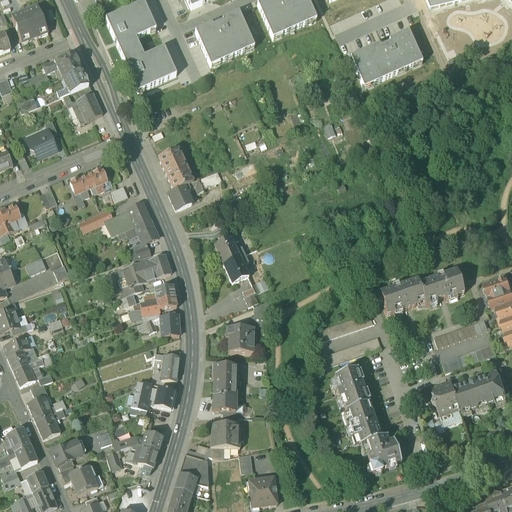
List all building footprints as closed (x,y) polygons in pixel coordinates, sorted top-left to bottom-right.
[(100,0),(95,3),(100,13),(109,8),(105,0),(100,0)] [(105,0),(109,8),(115,6),(112,0),(105,0)] [(217,0),(185,0),(191,12),(204,6),(203,4),(206,3),(207,5),(217,0)] [(316,23),(305,0),(278,0),(274,2),(273,0),(257,7),(272,42),(316,23)] [(511,0),(424,0),(429,10),(471,1),(473,0),(505,0),(511,8),(511,0)] [(511,8),(505,0),(473,0),(471,1),(472,5),(494,0),(500,0),(511,15),(511,8)] [(155,33),(143,5),(105,22),(137,95),(176,78),(164,51),(143,60),(135,42),(155,33)] [(11,20),(21,47),(48,36),(37,10),(11,20)] [(47,14),(50,23),(55,21),(51,12),(47,14)] [(254,50),(238,15),(222,23),(222,25),(212,29),(211,28),(195,35),(210,70),(254,50)] [(422,65),(408,34),(388,43),(390,46),(380,50),(378,47),(350,60),(363,91),(422,65)] [(4,36),(0,37),(0,56),(10,53),(4,36)] [(54,65),(42,70),(45,76),(46,78),(54,74),(58,73),(59,72),(62,79),(61,80),(63,82),(81,74),(75,60),(70,58),(54,65)] [(58,73),(54,74),(58,84),(63,82),(61,80),(62,79),(59,72),(58,73)] [(81,74),(63,82),(70,98),(78,94),(88,90),(81,74)] [(45,76),(29,83),(26,76),(16,80),(20,90),(22,89),(24,94),(32,91),(33,94),(33,93),(50,87),(48,83),(46,78),(45,76)] [(0,85),(0,96),(1,100),(12,95),(7,82),(0,85)] [(68,98),(70,98),(63,82),(58,84),(51,87),(55,96),(56,96),(59,102),(63,100),(68,98)] [(81,102),(92,97),(89,90),(88,90),(78,94),(81,102)] [(70,98),(68,98),(71,106),(81,102),(78,94),(70,98)] [(81,102),(71,106),(70,107),(72,110),(77,121),(80,128),(86,125),(102,118),(92,97),(81,102)] [(70,107),(71,106),(68,98),(63,100),(68,112),(72,110),(70,107)] [(17,108),(21,118),(37,111),(33,102),(17,108)] [(62,107),(59,102),(48,108),(51,113),(62,107)] [(72,110),(68,112),(65,113),(70,124),(77,121),(72,110)] [(300,126),(297,117),(290,119),(293,128),(300,126)] [(47,133),(51,140),(57,137),(52,125),(44,128),(47,133)] [(336,139),(331,127),(323,130),(328,142),(336,139)] [(35,156),(38,163),(49,158),(51,155),(56,152),(51,140),(47,133),(30,140),(32,146),(29,154),(35,156)] [(152,139),(154,145),(163,140),(161,135),(152,139)] [(245,148),(247,154),(257,150),(254,144),(245,148)] [(258,147),(261,155),(268,152),(264,144),(258,147)] [(7,155),(10,162),(15,160),(11,150),(5,152),(7,155)] [(158,161),(173,195),(193,186),(177,152),(158,161)] [(0,173),(11,169),(12,170),(13,169),(10,162),(7,155),(0,158),(0,173)] [(18,163),(23,173),(28,171),(24,161),(18,163)] [(92,178),(86,180),(90,192),(95,190),(97,197),(104,194),(104,193),(102,187),(105,185),(106,185),(104,181),(101,173),(92,177),(92,178)] [(198,183),(202,193),(221,185),(216,175),(198,183)] [(108,179),(104,181),(106,185),(105,185),(108,192),(113,190),(108,179)] [(86,193),(90,192),(86,180),(79,183),(79,182),(69,186),(73,194),(75,199),(79,197),(82,203),(89,200),(86,193)] [(198,183),(193,186),(173,195),(167,197),(175,215),(191,207),(186,195),(194,191),(197,198),(203,195),(202,193),(198,183)] [(110,195),(115,206),(128,201),(123,190),(110,195)] [(75,199),(73,194),(71,194),(78,211),(84,209),(82,203),(79,197),(75,199)] [(46,197),(51,210),(57,207),(51,195),(46,197)] [(40,199),(46,212),(51,210),(46,197),(40,199)] [(129,215),(132,221),(136,230),(150,224),(142,208),(143,207),(142,206),(128,213),(129,215)] [(6,213),(0,215),(0,219),(7,237),(14,234),(14,232),(18,230),(15,224),(20,222),(18,217),(15,210),(6,213)] [(79,227),(83,236),(104,227),(106,225),(112,223),(112,222),(108,214),(79,227)] [(22,215),(18,217),(20,222),(15,224),(18,230),(14,232),(14,234),(28,228),(22,215)] [(129,215),(118,219),(121,226),(132,221),(129,215)] [(62,218),(58,225),(66,230),(70,222),(62,218)] [(124,236),(136,230),(132,221),(121,226),(118,219),(112,222),(112,223),(106,225),(113,241),(123,236),(124,236)] [(222,225),(225,232),(236,227),(233,220),(222,225)] [(28,228),(31,234),(45,228),(42,222),(28,228)] [(54,224),(48,226),(52,234),(57,231),(54,224)] [(157,240),(150,224),(136,230),(138,236),(139,238),(142,245),(144,248),(147,246),(158,241),(157,240)] [(111,242),(113,241),(106,225),(104,227),(111,242)] [(136,230),(124,236),(127,243),(139,238),(138,236),(136,230)] [(0,240),(0,246),(10,243),(8,238),(8,237),(0,240)] [(14,242),(17,248),(24,245),(22,238),(14,242)] [(213,249),(223,269),(244,258),(241,251),(235,253),(230,241),(213,249)] [(0,249),(0,254),(15,248),(13,244),(0,249)] [(129,256),(148,250),(147,246),(144,248),(142,245),(127,252),(129,256)] [(129,256),(132,265),(151,258),(148,250),(129,256)] [(248,266),(244,258),(223,269),(232,288),(248,280),(242,268),(248,266)] [(128,271),(135,291),(140,289),(170,277),(164,259),(128,271)] [(24,268),(29,279),(46,272),(41,261),(24,268)] [(53,273),(58,284),(68,280),(64,269),(53,273)] [(118,286),(120,293),(123,300),(126,299),(133,297),(142,294),(140,289),(135,291),(128,271),(114,276),(118,286)] [(383,307),(387,318),(395,316),(394,314),(401,312),(402,313),(415,309),(415,308),(424,305),(424,306),(425,309),(430,308),(430,307),(435,305),(436,306),(437,305),(436,303),(443,301),(444,303),(450,301),(449,300),(456,298),(456,299),(464,296),(460,285),(459,285),(455,274),(443,278),(443,279),(437,281),(437,280),(428,283),(428,284),(418,287),(418,286),(417,282),(398,289),(399,290),(393,292),(392,291),(380,295),(383,306),(383,307)] [(8,275),(7,276),(0,278),(0,301),(6,299),(3,292),(14,287),(8,275)] [(117,294),(120,293),(118,286),(114,276),(111,277),(114,285),(117,294)] [(491,314),(495,313),(511,307),(511,300),(506,282),(503,283),(500,281),(499,284),(483,289),(491,314)] [(269,292),(265,282),(255,287),(260,296),(269,292)] [(150,291),(151,296),(154,296),(154,295),(172,290),(171,283),(153,289),(150,291)] [(157,308),(157,311),(158,311),(157,308),(166,306),(165,304),(175,302),(172,290),(154,295),(154,296),(156,305),(157,308)] [(257,306),(253,296),(254,296),(252,290),(242,295),(245,300),(243,301),(248,311),(253,309),(252,309),(257,306)] [(54,299),(56,306),(64,303),(62,297),(54,299)] [(136,306),(133,297),(126,299),(129,309),(136,306)] [(102,301),(104,307),(113,304),(110,298),(102,301)] [(129,309),(126,299),(123,300),(120,301),(123,311),(129,309)] [(158,311),(157,311),(158,314),(159,314),(167,313),(176,311),(175,302),(165,304),(166,306),(157,308),(158,311)] [(64,304),(55,307),(58,316),(67,313),(64,304)] [(139,308),(141,315),(150,313),(150,312),(157,311),(157,308),(156,305),(149,306),(139,308)] [(253,320),(266,321),(266,305),(253,311),(253,320)] [(3,310),(5,315),(14,312),(14,313),(16,312),(14,306),(3,310)] [(498,320),(500,325),(511,320),(511,307),(495,313),(498,321),(498,320)] [(158,314),(157,311),(150,312),(150,313),(141,315),(142,321),(152,319),(159,318),(159,314),(158,314)] [(0,317),(0,326),(16,321),(14,313),(14,312),(5,315),(0,317)] [(142,321),(141,315),(136,316),(136,313),(128,316),(130,324),(142,321)] [(366,330),(372,328),(368,316),(362,318),(366,330)] [(24,318),(16,321),(19,329),(25,327),(27,326),(24,318)] [(142,321),(143,327),(145,326),(160,320),(159,318),(152,319),(142,321)] [(360,332),(366,330),(362,318),(356,320),(360,332)] [(160,325),(161,340),(179,338),(178,319),(160,320),(160,325)] [(149,335),(149,336),(156,333),(154,327),(160,325),(160,320),(145,326),(149,335)] [(253,332),(266,333),(266,321),(253,320),(248,320),(248,332),(253,332)] [(354,334),(360,332),(356,320),(350,322),(354,334)] [(511,320),(500,325),(501,329),(500,329),(503,337),(504,337),(511,334),(511,320)] [(20,329),(19,329),(16,321),(0,326),(0,336),(11,332),(20,329)] [(49,326),(52,334),(63,330),(60,322),(49,326)] [(348,336),(354,334),(350,322),(345,324),(348,336)] [(484,323),(478,325),(482,336),(488,334),(484,323)] [(342,338),(348,336),(345,324),(339,326),(342,338)] [(31,325),(27,326),(25,327),(27,333),(33,331),(31,325)] [(478,325),(473,327),(476,338),(482,336),(478,325)] [(145,326),(143,327),(136,329),(140,338),(149,335),(145,326)] [(337,340),(342,338),(339,326),(333,328),(337,340)] [(11,332),(13,338),(27,333),(25,327),(19,329),(20,329),(11,332)] [(473,327),(467,329),(471,340),(476,338),(473,327)] [(331,342),(337,340),(333,328),(327,331),(331,342)] [(467,329),(461,331),(465,342),(471,340),(467,329)] [(228,356),(252,357),(253,332),(248,332),(225,331),(225,342),(229,342),(228,356)] [(325,344),(331,342),(327,331),(321,333),(325,344)] [(461,331),(456,333),(459,344),(465,342),(461,331)] [(319,346),(325,344),(321,333),(315,335),(319,346)] [(456,333),(450,335),(454,346),(459,344),(456,333)] [(313,348),(319,346),(315,335),(309,337),(313,348)] [(450,335),(444,337),(448,348),(454,346),(450,335)] [(444,337),(439,339),(443,350),(448,348),(444,337)] [(25,341),(29,350),(35,348),(31,338),(25,341)] [(439,339),(433,341),(437,352),(443,350),(439,339)] [(3,349),(8,360),(22,354),(30,352),(29,350),(25,341),(3,349)] [(375,354),(381,352),(377,341),(371,343),(375,354)] [(369,356),(375,354),(371,343),(365,345),(369,356)] [(363,358),(369,356),(365,345),(359,347),(363,358)] [(357,360),(363,358),(359,347),(353,349),(357,360)] [(492,348),(487,350),(491,361),(496,359),(492,348)] [(351,362),(357,360),(353,349),(347,351),(351,362)] [(36,361),(37,360),(33,350),(30,352),(22,354),(28,368),(37,364),(36,361)] [(487,350),(481,352),(485,363),(491,361),(487,350)] [(345,364),(351,362),(347,351),(341,353),(345,364)] [(479,365),(485,363),(481,352),(475,354),(479,365)] [(339,366),(345,364),(341,353),(335,355),(339,366)] [(6,360),(13,374),(28,368),(22,354),(8,360),(6,360)] [(473,367),(479,365),(475,354),(470,356),(473,367)] [(333,368),(339,366),(335,355),(329,357),(333,368)] [(473,367),(470,356),(464,358),(468,369),(473,367)] [(327,371),(333,368),(329,357),(323,359),(327,371)] [(161,383),(176,385),(179,360),(165,358),(164,362),(161,383)] [(462,371),(468,369),(464,358),(458,359),(462,371)] [(321,373),(327,371),(323,359),(317,361),(321,373)] [(457,373),(462,371),(458,359),(453,361),(457,373)] [(451,375),(457,373),(453,361),(447,363),(451,375)] [(43,368),(42,363),(37,364),(28,368),(30,373),(38,370),(43,368)] [(445,377),(451,375),(447,363),(441,365),(445,377)] [(30,373),(28,368),(13,374),(20,391),(21,390),(35,384),(30,373)] [(212,399),(213,399),(236,400),(237,369),(216,368),(216,374),(212,374),(211,380),(215,380),(214,389),(213,389),(212,399)] [(38,382),(43,380),(38,370),(30,373),(35,384),(38,383),(38,382)] [(369,467),(372,477),(382,474),(381,472),(394,468),(394,467),(400,465),(399,460),(400,460),(397,448),(395,449),(393,443),(388,445),(386,439),(384,440),(380,441),(377,431),(375,425),(374,426),(372,420),(373,420),(368,403),(369,403),(366,393),(364,394),(361,384),(363,384),(360,374),(358,375),(357,371),(334,379),(336,384),(338,392),(336,393),(339,402),(341,401),(350,427),(347,428),(352,442),(355,441),(358,449),(364,447),(370,467),(369,467)] [(496,376),(453,391),(461,414),(470,411),(471,414),(478,412),(480,408),(486,406),(487,409),(496,406),(495,404),(505,400),(496,376)] [(38,383),(40,389),(42,388),(52,384),(50,378),(43,380),(38,382),(38,383)] [(85,387),(81,380),(74,384),(79,391),(85,387)] [(333,394),(336,393),(338,392),(336,384),(330,386),(333,394)] [(459,414),(461,414),(453,391),(452,387),(435,392),(432,399),(435,400),(432,407),(436,409),(439,418),(447,415),(451,417),(459,414)] [(44,393),(42,388),(40,389),(30,392),(33,398),(44,393)] [(147,398),(148,390),(136,391),(134,398),(132,408),(132,410),(135,411),(146,413),(147,408),(148,404),(145,403),(147,398)] [(148,390),(147,398),(155,400),(157,392),(148,390)] [(153,409),(170,413),(174,396),(157,392),(155,400),(153,409)] [(44,393),(33,398),(35,403),(43,399),(46,398),(44,393)] [(111,395),(104,398),(106,405),(114,402),(111,395)] [(153,409),(155,400),(147,398),(145,403),(148,404),(147,408),(153,409)] [(27,407),(35,425),(52,418),(48,409),(43,399),(35,403),(28,406),(27,407)] [(235,408),(236,400),(213,399),(213,415),(223,415),(235,415),(235,408)] [(52,407),(56,416),(62,414),(65,412),(61,403),(52,407)] [(54,417),(56,416),(52,407),(48,409),(52,418),(54,417)] [(244,409),(235,408),(235,415),(235,417),(244,417),(244,409)] [(71,410),(65,412),(62,414),(64,418),(73,414),(71,410)] [(146,413),(135,411),(134,417),(145,420),(146,413)] [(64,418),(62,414),(56,416),(54,417),(56,420),(57,423),(64,419),(64,418)] [(451,417),(440,420),(444,430),(463,424),(459,414),(451,417)] [(121,421),(117,415),(111,419),(115,426),(121,421)] [(223,415),(223,422),(222,428),(235,429),(235,423),(235,417),(235,415),(223,415)] [(53,422),(52,418),(35,425),(43,444),(45,443),(60,436),(53,422)] [(432,422),(424,426),(427,433),(435,429),(432,422)] [(230,453),(239,453),(239,452),(239,429),(235,429),(222,428),(211,428),(211,429),(211,442),(210,442),(210,452),(223,453),(230,453)] [(7,441),(11,451),(14,456),(30,449),(22,432),(6,439),(7,441)] [(97,439),(101,450),(112,446),(108,435),(97,439)] [(145,436),(143,443),(141,449),(143,450),(158,454),(159,453),(158,452),(162,442),(162,441),(145,436)] [(11,451),(7,441),(2,443),(7,453),(11,451)] [(137,448),(141,449),(143,443),(136,441),(118,447),(120,453),(130,450),(137,448)] [(117,442),(111,444),(115,455),(120,453),(118,447),(117,442)] [(50,456),(56,470),(58,469),(72,463),(74,462),(74,461),(82,458),(76,445),(69,449),(68,448),(62,451),(61,450),(51,454),(52,455),(50,456)] [(125,464),(137,468),(143,450),(141,449),(137,448),(130,450),(132,458),(128,457),(126,464),(125,464)] [(197,448),(195,456),(187,453),(186,459),(201,463),(202,458),(206,459),(208,451),(197,448)] [(30,449),(14,456),(17,465),(21,472),(37,465),(30,449)] [(137,468),(143,470),(151,472),(153,472),(158,454),(143,450),(137,468)] [(208,451),(206,459),(202,458),(201,463),(206,465),(206,467),(212,466),(212,461),(219,463),(223,462),(223,453),(210,452),(208,451)] [(108,457),(112,467),(119,465),(115,455),(108,457)] [(0,470),(10,466),(13,465),(17,465),(14,456),(9,459),(0,462),(0,470)] [(195,488),(208,491),(206,467),(206,465),(201,463),(186,459),(185,458),(179,477),(196,482),(195,488)] [(238,459),(241,477),(252,476),(250,458),(238,459)] [(58,469),(60,475),(71,470),(71,469),(74,468),(72,463),(58,469)] [(16,475),(21,472),(17,465),(13,465),(10,466),(14,475),(15,474),(16,475)] [(110,473),(111,474),(121,471),(119,465),(112,467),(109,468),(110,473)] [(74,475),(71,470),(60,475),(63,480),(72,476),(74,475)] [(71,484),(73,489),(92,481),(88,470),(80,473),(74,475),(72,476),(75,482),(71,484)] [(1,480),(4,486),(18,480),(16,475),(15,474),(14,475),(1,480)] [(32,496),(32,497),(48,490),(41,475),(26,482),(26,483),(32,496)] [(75,482),(72,476),(63,480),(65,486),(71,484),(75,482)] [(174,492),(192,497),(195,488),(196,482),(179,477),(174,492),(174,493),(174,492)] [(98,478),(93,481),(97,490),(102,488),(98,478)] [(18,480),(4,486),(3,487),(6,493),(20,487),(21,487),(20,485),(18,480)] [(97,491),(97,490),(93,481),(92,481),(73,489),(78,500),(97,491)] [(248,485),(252,511),(277,509),(273,482),(266,483),(266,482),(259,483),(259,484),(248,485)] [(20,487),(25,499),(32,496),(26,483),(20,485),(21,487),(20,487)] [(48,490),(32,497),(34,500),(37,509),(38,511),(53,511),(57,511),(48,490)] [(187,511),(192,497),(174,492),(168,511),(187,511)] [(511,511),(511,498),(510,492),(503,495),(502,498),(495,496),(493,500),(491,499),(485,501),(487,506),(489,511),(511,511)] [(216,502),(216,511),(236,511),(236,494),(216,495),(216,502)] [(31,511),(27,503),(25,499),(19,502),(18,503),(21,511),(31,511)] [(31,511),(37,509),(34,500),(32,502),(27,503),(31,511)] [(85,503),(88,510),(97,506),(99,505),(96,500),(85,503)] [(11,511),(20,511),(21,511),(18,503),(11,506),(9,507),(11,511)]
